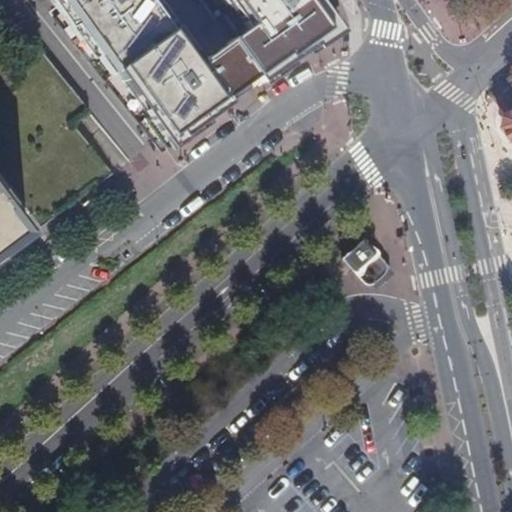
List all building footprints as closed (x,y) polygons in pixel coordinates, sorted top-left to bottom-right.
[(54,0),(110,78),(114,75),(144,119),(140,122),(162,155),(227,109),(205,77),(200,81),(191,68),(189,70),(183,60),(185,58),(153,13),(140,5),(136,0),(54,0)] [(199,0),(261,85),(342,27),(321,0),(199,0)] [(511,111),(506,115),(503,127),(511,139),(511,111)] [(0,259),(26,240),(0,205),(0,259)] [(436,478),(441,503),(448,502),(443,477),(436,478)]
